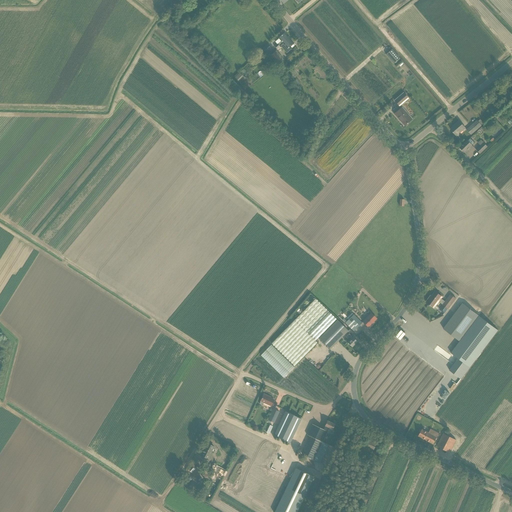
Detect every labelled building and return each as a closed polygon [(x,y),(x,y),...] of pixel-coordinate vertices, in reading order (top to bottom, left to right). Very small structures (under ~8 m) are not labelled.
[(284,33),(281,36),(278,38),(281,41),(277,44),(275,46),(277,49),(281,46),(289,38),(284,33)] [(287,53),(291,49),(289,47),(293,43),(289,38),(281,46),(287,53)] [(261,50),(260,51),(264,56),(265,55),(269,52),(264,47),(261,50)] [(393,64),(400,58),(392,49),(386,54),(393,64)] [(281,61),(276,56),(277,56),(273,52),(269,55),(277,64),(281,61)] [(294,68),(290,71),(294,77),(298,73),(294,68)] [(234,77),(238,81),(243,76),(239,73),(234,77)] [(241,91),(242,90),(234,81),(231,84),(240,94),(242,92),(241,91)] [(399,106),(408,98),(404,93),(395,101),(399,106)] [(412,119),(402,108),(394,114),(399,119),(401,121),(400,121),(404,126),(406,124),(407,124),(408,123),(407,123),(412,119)] [(466,130),(471,135),(482,126),(477,120),(466,130)] [(454,133),(456,136),(465,128),(459,121),(455,124),(456,125),(451,130),(453,132),(453,133),(454,133)] [(464,144),(460,148),(467,155),(474,148),(467,141),(464,144)] [(480,154),(490,144),(489,143),(487,146),(482,141),(479,144),(481,146),(476,150),(480,154)] [(442,297),(439,295),(435,292),(430,299),(428,299),(426,302),(429,305),(430,306),(434,308),(436,305),(439,302),(443,305),(448,309),(456,299),(450,294),(445,302),(441,299),(442,297)] [(317,343),(315,341),(336,319),(315,299),(294,320),(271,344),(294,366),(317,343)] [(443,329),(459,341),(478,316),(462,303),(443,329)] [(376,319),(373,315),(371,313),(363,322),(369,328),(372,324),(372,323),(376,319)] [(345,323),(354,331),(362,323),(353,314),(345,323)] [(478,316),(451,353),(460,360),(452,371),(462,379),(498,330),(484,320),(478,316)] [(336,320),(319,338),(330,349),(340,340),(344,335),(347,332),(348,331),(341,324),(337,320),(336,320)] [(349,334),(346,337),(349,340),(347,342),(348,344),(352,347),(357,342),(354,338),(351,336),(349,334)] [(271,406),(272,404),(274,400),(268,397),(269,396),(264,394),(262,398),(260,401),(259,404),(262,405),(263,402),(271,406)] [(272,408),(267,419),(274,422),(279,411),(272,408)] [(301,419),(285,411),(282,418),(274,436),(290,443),(301,419)] [(328,433),(330,429),(332,430),(334,424),(327,421),(325,426),(323,429),(312,424),(307,435),(311,437),(302,454),(314,460),(327,432),(328,433)] [(433,444),(436,440),(439,434),(431,429),(429,433),(422,429),(421,432),(418,436),(433,444)] [(450,453),(452,448),(456,440),(447,436),(443,434),(437,446),(450,453)] [(369,440),(366,444),(365,447),(373,451),(374,448),(376,444),(369,440)] [(214,447),(211,445),(207,443),(201,455),(210,460),(212,454),(211,454),(214,447)] [(226,470),(215,464),(211,471),(222,477),(226,470)] [(295,468),(275,511),(297,511),(313,476),(295,468)] [(201,488),(196,484),(192,482),(189,486),(199,492),(201,488)]
